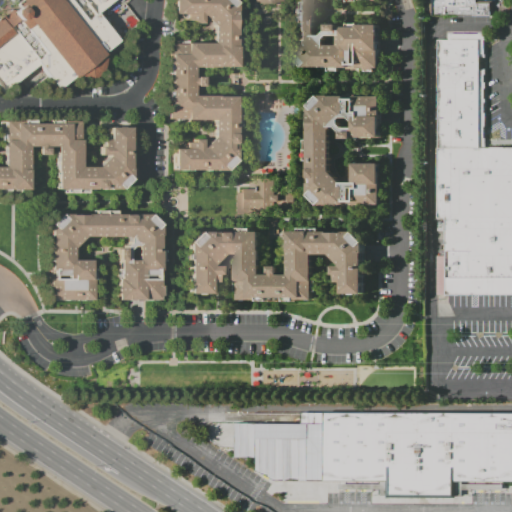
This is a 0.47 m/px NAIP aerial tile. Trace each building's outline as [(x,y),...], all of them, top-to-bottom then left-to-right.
[(0,15),(19,0),(120,0),(141,23),(103,53),(104,60),(100,75),(92,80),(76,80),(73,77),(59,89),(37,64),(5,91),(2,92),(0,89),(0,15)] [(171,170),(171,148),(184,149),(184,142),(192,142),(192,139),(200,139),(200,148),(209,138),(209,121),(166,120),(166,100),(165,100),(165,89),(168,89),(169,74),(166,74),(166,52),(165,52),(165,44),(169,44),(169,41),(187,41),(187,43),(212,43),(212,26),(201,16),(200,16),(200,24),(191,24),(191,21),(184,21),(184,15),(172,14),(172,0),(232,0),(235,2),(234,37),(238,37),(238,58),(236,58),(235,68),(193,67),(192,76),(200,77),(199,86),(192,86),(192,95),(238,96),(238,126),(235,126),(234,161),(236,163),(230,169),(228,167),(224,171),(171,170)] [(380,0),(359,1),(359,2),(348,3),(348,0),(316,0),(317,34),(319,34),(319,36),(322,36),(328,31),(328,25),(339,25),(339,27),(348,27),(348,24),(359,23),(359,25),(366,25),(366,23),(373,23),(373,24),(380,24),(380,68),(375,68),(375,72),(365,72),(365,68),(360,68),(360,70),(347,70),(347,68),(341,68),(341,72),(330,72),(330,68),(306,68),(294,58),(294,23),(291,23),(290,2),(294,2),(294,0),(380,0)] [(433,0),(493,0),(494,14),(491,14),(491,15),(433,16),(433,0)] [(438,40),(446,40),(446,31),(487,31),(487,61),(481,61),(481,69),(487,69),(486,145),(511,145),(511,303),(500,303),(500,295),(437,295),(437,256),(445,256),(446,220),(437,220),(438,40)] [(310,106),(321,95),(381,95),(381,139),(344,138),(343,134),(337,128),(332,128),(331,172),(343,182),(355,182),(355,162),(381,162),(381,205),(322,205),(309,196),(309,160),(306,160),(306,139),(310,139),(310,106)] [(0,166),(6,166),(6,125),(83,125),(82,166),(98,166),(111,158),(111,125),(135,126),(135,180),(123,190),(59,190),(59,149),(30,149),(30,190),(0,189),(0,166)] [(96,156),(96,148),(88,148),(88,154),(79,154),(80,166),(99,165),(99,155),(96,156)] [(234,192),(239,192),(239,189),(256,189),(256,186),(259,186),(259,180),(278,180),(277,192),(298,192),(298,200),(295,200),(295,207),(292,207),(292,210),(277,210),(262,210),(262,211),(234,211),(234,192)] [(50,300),(51,221),(62,214),(152,215),(162,222),(162,301),(118,301),(118,260),(118,237),(94,237),(94,262),(93,300),(50,300)] [(197,230),(231,231),(231,228),(256,228),(256,232),(261,232),(261,275),(273,275),(273,273),(271,273),(271,266),(281,266),(281,273),(280,273),(280,275),(290,275),(290,229),(299,229),(299,228),(322,228),(321,232),(355,232),(364,241),(364,294),(343,294),(343,282),(333,282),(333,266),(342,266),(342,265),(338,261),(337,263),(329,255),(314,255),(314,280),(317,280),(317,300),(295,300),(295,301),(235,301),(235,280),(233,280),(233,254),(221,254),(209,265),(209,266),(218,266),(218,276),(216,276),(216,282),(210,282),(210,295),(188,295),(188,240),(197,230)] [(207,437),(233,430),(233,423),(295,423),(295,412),(511,412),(511,482),(504,482),(504,494),(471,494),(471,496),(456,497),(456,498),(384,499),(383,496),(381,496),(380,493),(341,492),(341,482),(273,480),(207,437)]
